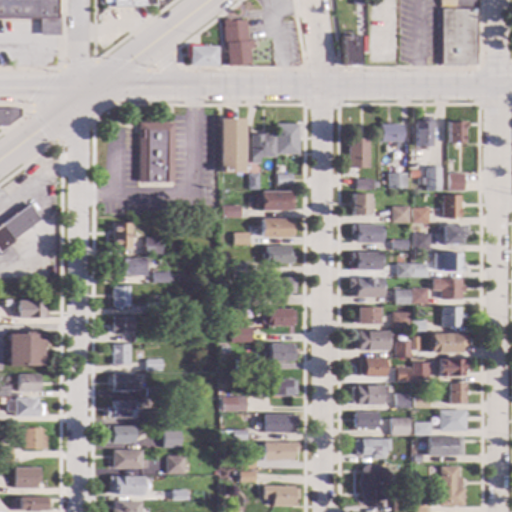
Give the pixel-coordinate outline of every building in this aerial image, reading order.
[(56,0),(56,16),(57,16),(57,36),(37,36),(37,19),(0,19),(0,0),(56,0)] [(153,7),(152,0),(101,0),(102,4),(110,4),(110,8),(153,7)] [(453,0),(453,7),(438,8),(438,0),(453,0)] [(473,64),(439,65),(439,10),(473,10),(473,64)] [(230,22),(243,20),(245,41),(247,41),(250,40),(250,49),(248,49),(246,49),(248,64),(225,66),(223,44),(221,44),(219,27),(221,27),(220,20),(230,19),(230,22)] [(357,66),(341,66),(341,54),(339,54),(339,36),(357,36),(357,66)] [(214,67),(186,67),(186,58),(185,58),(185,50),(187,50),(187,47),(213,47),(214,67)] [(0,109),(16,109),(16,117),(4,127),(0,127),(0,109)] [(429,122),(431,122),(431,148),(412,147),(412,121),(419,121),(419,117),(429,117),(429,122)] [(241,174),(216,174),(217,119),(241,119),(241,174)] [(389,125),(398,125),(398,142),(378,142),(378,125),(383,125),(383,121),(389,121),(389,125)] [(465,128),(463,128),(463,143),(445,143),(445,122),(465,122),(465,128)] [(171,183),(135,182),(135,123),(171,123),(171,183)] [(296,155),(273,155),(273,124),(296,124),(296,155)] [(272,158),(257,159),(257,164),(248,164),(248,135),(272,135),(272,158)] [(366,169),(346,169),(346,139),(366,139),(366,169)] [(438,192),(423,192),(423,168),(438,168),(438,192)] [(256,190),(245,190),(245,172),(256,172),(256,190)] [(403,173),(403,189),(386,189),(386,173),(403,173)] [(290,187),(275,187),(274,175),(289,174),(290,187)] [(461,192),(445,192),(445,174),(461,174),(461,192)] [(368,179),(368,180),(372,181),(372,190),(368,190),(368,191),(353,191),(353,179),(368,179)] [(291,210),(287,210),(287,211),(258,211),(258,192),(291,193),(291,210)] [(367,200),(368,200),(368,214),(366,214),(366,216),(349,216),(349,195),(366,194),(367,200)] [(458,219),(439,219),(439,196),(457,196),(458,219)] [(36,220),(9,241),(11,242),(0,250),(0,224),(25,205),(36,220)] [(406,224),(388,224),(388,207),(406,207),(406,224)] [(234,219),(218,219),(218,209),(234,208),(234,219)] [(426,224),(409,224),(409,209),(426,208),(426,224)] [(291,237),(258,237),(258,219),(291,219),(291,237)] [(128,249),(109,249),(109,224),(128,224),(128,249)] [(379,244),(353,244),(353,235),(348,235),(348,226),(379,225),(379,244)] [(459,227),(464,227),(464,237),(459,237),(459,244),(440,244),(440,226),(459,226),(459,227)] [(247,245),(231,246),(231,233),(246,233),(247,245)] [(426,251),(409,251),(408,234),(426,233),(426,251)] [(158,256),(141,256),(141,238),(158,238),(158,256)] [(405,251),(389,251),(389,240),(405,240),(405,251)] [(287,247),(291,247),(291,263),(288,263),(288,264),(263,265),(263,259),(260,259),(260,254),(263,254),(263,246),(287,246),(287,247)] [(379,271),(353,271),(353,263),(348,263),(348,253),(379,253),(379,271)] [(458,264),(461,264),(461,272),(439,272),(439,270),(430,270),(431,253),(458,254),(458,264)] [(143,276),(110,276),(110,275),(109,275),(109,267),(110,267),(110,259),(143,259),(143,276)] [(248,278),(230,278),(229,263),(247,262),(248,278)] [(409,278),(393,278),(393,264),(409,264),(409,278)] [(423,278),(410,278),(409,264),(422,264),(423,278)] [(165,284),(149,284),(149,273),(165,273),(165,284)] [(288,279),(292,279),(292,295),(288,295),(288,296),(264,296),(264,291),(259,291),(259,285),(263,285),(263,278),(288,278),(288,279)] [(381,298),(353,299),(353,297),(348,297),(348,290),(346,290),(346,279),(380,278),(381,298)] [(459,286),(462,286),(462,293),(459,293),(459,301),(437,301),(437,292),(429,292),(429,279),(459,279),(459,286)] [(126,308),(110,308),(110,299),(108,299),(108,288),(110,289),(110,287),(126,287),(126,308)] [(425,305),(408,305),(408,289),(425,289),(425,305)] [(407,305),(392,306),(392,290),(407,290),(407,305)] [(249,308),(233,308),(233,296),(249,296),(249,308)] [(41,310),(45,310),(45,319),(14,319),(14,318),(12,318),(12,312),(14,312),(14,302),(41,301),(41,310)] [(159,314),(143,314),(143,303),(159,303),(159,314)] [(376,325),(354,325),(354,308),(376,308),(376,325)] [(459,314),(461,314),(461,320),(459,320),(459,328),(439,328),(439,308),(458,308),(459,314)] [(289,310),(292,310),(292,325),(288,325),(288,327),(264,327),(264,324),(258,324),(258,313),(263,312),(263,309),(288,309),(289,310)] [(407,329),(389,329),(389,313),(407,313),(407,329)] [(129,334),(109,334),(109,317),(130,317),(129,334)] [(423,332),(409,333),(409,322),(423,322),(423,332)] [(250,343),(228,343),(228,328),(249,328),(250,343)] [(386,351),(355,352),(355,341),(352,341),(352,333),(355,333),(355,331),(386,331),(386,351)] [(41,366),(16,367),(16,373),(9,373),(9,367),(7,367),(6,335),(41,334),(41,366)] [(463,345),(459,345),(459,354),(428,354),(428,348),(426,348),(426,339),(428,339),(428,335),(463,335),(463,345)] [(407,358),(392,358),(392,341),(406,341),(407,358)] [(417,343),(416,351),(409,351),(410,343),(417,343)] [(289,346),(292,346),(292,360),(289,360),(289,362),(265,363),(265,357),(261,357),(261,350),(265,350),(265,345),(289,344),(289,346)] [(126,365),(110,365),(110,356),(109,356),(109,345),(126,345),(126,365)] [(226,356),(218,356),(218,348),(226,348),(226,356)] [(383,359),(383,378),(361,378),(361,376),(357,376),(357,360),(362,360),(362,359),(383,359)] [(159,371),(143,371),(142,360),(158,360),(159,371)] [(249,375),(233,375),(233,360),(249,360),(249,375)] [(462,378),(436,378),(436,360),(462,360),(462,378)] [(426,381),(409,381),(408,363),(426,363),(426,381)] [(407,382),(391,382),(391,369),(407,369),(407,382)] [(37,392),(15,393),(15,375),(36,374),(37,392)] [(129,374),(129,379),(134,379),(134,391),(109,392),(108,374),(129,374)] [(288,381),(292,381),(293,396),(265,397),(265,391),(262,392),(262,387),(265,387),(265,380),(288,379),(288,381)] [(463,404),(446,405),(446,384),(463,384),(463,404)] [(384,402),(379,402),(379,405),(348,405),(348,387),(384,387),(384,402)] [(163,398),(144,398),(144,389),(163,389),(163,398)] [(406,409),(391,409),(391,394),(406,394),(406,409)] [(243,412),(218,413),(218,397),(242,397),(243,412)] [(426,409),(410,409),(410,398),(426,398),(426,409)] [(34,404),(40,404),(41,413),(37,413),(37,417),(12,417),(12,399),(34,399),(34,404)] [(132,419),(108,419),(108,418),(103,418),(103,408),(109,408),(108,401),(132,401),(132,419)] [(160,425),(146,425),(146,410),(160,410),(160,425)] [(462,432),(435,432),(435,411),(462,411),(462,432)] [(374,429),(352,429),(352,413),(374,413),(374,429)] [(294,424),(289,424),(289,433),(259,433),(259,415),(294,415),(294,424)] [(404,419),(404,438),(386,437),(387,418),(404,419)] [(427,435),(410,436),(410,424),(427,423),(427,435)] [(19,429),(36,429),(37,437),(43,437),(43,450),(37,450),(37,451),(17,452),(17,451),(16,449),(15,445),(17,444),(17,437),(7,437),(7,427),(19,426),(19,429)] [(131,444),(103,444),(103,427),(131,427),(131,444)] [(243,441),(228,441),(228,431),(243,431),(243,441)] [(177,448),(160,448),(160,432),(177,432),(177,448)] [(458,456),(423,456),(424,437),(458,438),(458,456)] [(386,451),(381,451),(380,459),(368,459),(368,456),(351,455),(351,440),(386,440),(386,451)] [(294,453),(289,453),(289,461),(259,461),(259,443),(294,443),(294,453)] [(10,464),(0,464),(0,448),(10,448),(10,464)] [(138,461),(143,461),(143,469),(109,469),(109,451),(138,451),(138,461)] [(248,469),(231,469),(231,454),(249,455),(248,469)] [(181,475),(163,475),(163,456),(181,456),(181,475)] [(382,468),(388,475),(391,484),(388,493),(382,499),(373,502),(360,502),(357,499),(357,494),(355,489),(354,486),(355,479),(357,474),(357,469),(360,466),(373,466),(382,468)] [(455,478),(458,478),(458,488),(461,488),(461,506),(436,507),(436,467),(455,467),(455,478)] [(37,488),(34,488),(34,489),(11,490),(11,468),(37,468),(37,488)] [(251,482),(235,483),(235,472),(251,472),(251,482)] [(140,495),(110,496),(110,493),(109,493),(109,484),(106,484),(106,477),(140,477),(140,495)] [(290,488),(295,488),(295,495),(290,495),(291,507),(269,507),(268,500),(258,500),(258,487),(290,486),(290,488)] [(183,501),(168,501),(168,491),(183,491),(183,501)] [(43,511),(16,511),(16,509),(13,509),(13,505),(16,505),(16,498),(42,498),(43,511)] [(426,498),(426,511),(409,511),(409,498),(426,498)] [(405,511),(390,511),(390,499),(406,499),(405,511)] [(137,511),(109,511),(109,509),(110,509),(110,502),(137,502),(137,511)]
